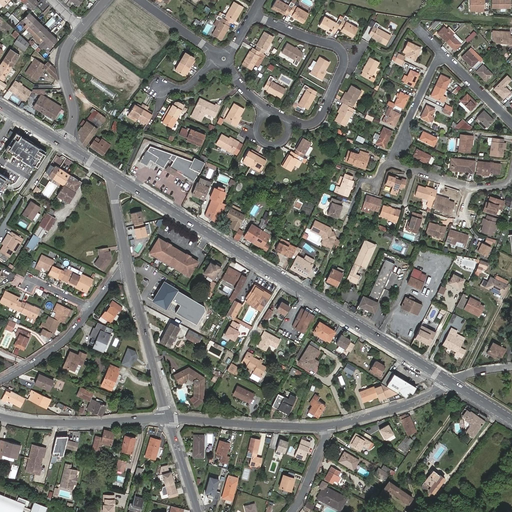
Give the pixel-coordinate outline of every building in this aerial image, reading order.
[(38,2),(35,0),(25,0),(23,2),(31,10),(38,2)] [(284,14),(288,15),(289,13),(294,4),(291,2),(289,5),(279,0),(276,0),(272,8),(284,15),(284,14)] [(484,9),(484,3),(485,3),(484,0),(469,0),(470,10),(475,10),(475,9),(484,9)] [(511,0),(492,0),(493,10),(511,10),(511,0)] [(220,16),(230,22),(232,23),(234,20),(236,20),(244,7),(234,1),(226,15),(222,12),(220,16)] [(299,3),(296,1),(294,4),(289,13),(292,15),(292,16),(303,23),(309,13),(297,7),(299,3)] [(36,20),(28,13),(22,19),(27,23),(23,26),(26,29),(36,20)] [(220,16),(218,16),(216,19),(217,19),(220,21),(217,27),(213,35),(222,40),(229,26),(228,26),(230,22),(220,16)] [(348,18),(345,16),(344,17),(342,21),(338,28),(342,29),(341,31),(353,37),(358,29),(346,21),(348,18)] [(332,31),(335,33),(338,28),(342,21),(339,19),(336,23),(324,17),(319,26),(331,33),(332,31)] [(43,27),(36,20),(26,29),(33,36),(43,27)] [(196,20),(193,24),(199,28),(202,24),(196,20)] [(381,24),(377,21),(370,34),(374,36),(373,37),(387,44),(392,35),(379,27),(381,24)] [(50,34),(43,27),(33,36),(40,43),(44,40),(50,34)] [(452,35),(446,30),(444,27),(438,33),(446,41),(452,35)] [(260,52),(262,53),(263,50),(265,51),(272,37),(263,32),(255,45),(256,46),(254,49),(260,52)] [(473,32),(467,37),(470,41),(476,35),(473,32)] [(511,35),(510,36),(510,32),(500,32),(500,33),(497,33),(497,32),(492,32),(492,40),(495,43),(509,44),(509,45),(511,45),(511,35)] [(57,41),(50,34),(44,40),(40,43),(38,46),(43,51),(45,49),(43,47),(46,43),(51,47),(57,41)] [(29,43),(28,42),(20,35),(14,44),(24,51),(29,43)] [(460,44),(452,35),(446,41),(454,49),(460,44)] [(408,53),(406,56),(415,60),(421,47),(408,41),(405,48),(409,50),(408,53)] [(300,51),(286,43),(281,53),(295,61),(293,64),(297,66),(303,54),(300,52),(300,51)] [(254,49),(252,48),(250,51),(249,50),(241,64),(251,70),(255,64),(258,66),(264,55),(262,53),(260,52),(254,49)] [(475,68),(482,61),(483,60),(471,48),(462,57),(471,66),(472,65),(475,68)] [(10,50),(3,62),(11,68),(19,56),(10,50)] [(185,53),(180,61),(190,68),(193,64),(191,62),(193,59),(193,58),(185,53)] [(322,76),(325,70),(330,62),(320,57),(311,74),(322,80),(324,77),(322,76)] [(380,63),(370,57),(363,71),(362,75),(374,82),(377,78),(373,76),(380,63)] [(36,59),(26,73),(37,80),(44,70),(41,69),(44,65),(36,59)] [(190,68),(180,61),(174,70),(183,75),(184,73),(186,70),(188,71),(190,68)] [(484,63),(482,61),(475,68),(477,70),(477,71),(486,80),(492,74),(483,64),(484,63)] [(11,68),(3,62),(0,66),(0,78),(3,80),(11,68)] [(44,67),(59,81),(55,69),(48,62),(44,67)] [(419,73),(410,69),(404,82),(413,86),(419,73)] [(441,74),(436,86),(445,90),(450,79),(441,74)] [(508,75),(494,88),(504,98),(510,91),(505,86),(511,79),(508,75)] [(274,79),(270,77),(264,89),(267,91),(266,92),(280,100),(286,90),(272,83),(274,79)] [(19,83),(15,80),(10,87),(25,97),(29,91),(21,85),(19,83)] [(317,92),(305,85),(302,89),(306,91),(298,105),(308,111),(316,97),(315,96),(317,92)] [(342,98),(340,101),(343,102),(351,107),(361,91),(352,85),(347,93),(344,99),(342,98)] [(445,90),(436,86),(431,97),(440,101),(444,103),(450,92),(445,90)] [(461,89),(458,86),(452,92),(456,94),(461,89)] [(42,90),(35,90),(33,93),(40,98),(42,95),(42,90)] [(390,106),(400,110),(401,108),(402,108),(409,95),(400,91),(399,95),(397,98),(394,104),(389,102),(388,104),(390,106)] [(477,104),(466,94),(460,100),(471,110),(477,104)] [(40,98),(34,107),(53,119),(61,107),(42,95),(40,98)] [(215,106),(210,103),(209,105),(208,104),(207,102),(200,99),(191,117),(201,121),(204,115),(207,114),(214,117),(219,106),(216,104),(215,106)] [(168,109),(166,112),(177,118),(182,110),(184,105),(178,102),(176,102),(174,105),(173,105),(172,106),(170,110),(168,109)] [(345,126),(355,109),(351,107),(343,102),(341,105),(343,106),(340,112),(335,120),(345,126)] [(144,108),(146,105),(142,103),(141,106),(140,107),(136,105),(135,104),(129,113),(131,114),(138,118),(144,108)] [(236,122),(240,116),(244,109),(235,103),(225,120),(236,127),(238,124),(236,122)] [(149,107),(146,105),(144,108),(138,118),(147,123),(153,114),(150,113),(147,111),(147,109),(149,107)] [(435,109),(427,105),(421,118),(429,122),(429,121),(431,116),(435,109)] [(399,113),(400,110),(390,106),(383,121),(394,127),(400,113),(399,113)] [(117,111),(108,107),(106,111),(115,116),(117,111)] [(478,118),(487,126),(488,127),(494,121),(483,111),(477,117),(478,118)] [(78,132),(81,142),(85,146),(105,117),(98,112),(95,117),(92,115),(82,127),(78,132)] [(177,118),(166,112),(164,116),(166,117),(164,121),(163,122),(171,128),(177,118)] [(484,128),(487,126),(478,118),(476,120),(484,128)] [(459,129),(466,121),(463,119),(454,128),(459,129)] [(121,123),(114,121),(112,129),(118,132),(121,123)] [(392,131),(384,127),(376,144),(384,148),(392,131)] [(201,144),(204,135),(191,129),(190,131),(183,128),(180,135),(201,144)] [(438,139),(423,132),(419,139),(434,146),(438,139)] [(16,133),(7,147),(11,150),(20,135),(16,133)] [(235,142),(229,138),(221,134),(216,144),(233,153),(240,142),(236,140),(235,142)] [(472,139),(473,139),(473,135),(461,134),(459,151),(470,153),(471,145),(472,139)] [(39,147),(20,135),(11,150),(7,147),(5,150),(32,166),(34,164),(37,166),(45,154),(37,149),(39,147)] [(111,143),(103,137),(101,141),(97,138),(91,146),(103,155),(111,143)] [(303,157),(307,159),(309,156),(305,154),(311,142),(302,137),(296,149),(296,150),(295,153),(303,157)] [(505,139),(492,137),(489,155),(500,156),(501,148),(504,148),(505,148),(506,142),(504,142),(505,139)] [(194,181),(198,175),(204,163),(195,158),(193,161),(150,146),(144,156),(143,156),(142,158),(143,159),(141,162),(146,165),(149,159),(151,160),(163,167),(165,164),(168,160),(169,161),(170,160),(173,161),(169,167),(180,174),(194,181)] [(431,156),(416,149),(413,156),(428,163),(430,158),(431,156)] [(365,156),(367,157),(368,153),(361,151),(359,154),(349,150),(346,160),(355,163),(362,165),(365,156)] [(244,160),(252,165),(259,154),(255,152),(254,154),(251,152),(249,151),(244,160)] [(295,153),(291,151),(290,154),(288,153),(281,166),(291,171),(298,159),(302,160),(303,157),(295,153)] [(259,154),(252,165),(261,170),(266,160),(264,159),(261,158),(262,156),(259,154)] [(367,157),(365,156),(362,165),(355,163),(354,164),(364,167),(367,157)] [(460,169),(460,171),(473,172),(475,161),(452,158),(451,168),(460,169)] [(497,171),(501,172),(502,165),(478,162),(476,173),(489,176),(490,173),(496,174),(497,171)] [(63,185),(69,175),(55,165),(54,167),(50,164),(46,172),(50,174),(49,175),(54,179),(62,184),(63,185)] [(332,174),(325,189),(327,189),(334,175),(332,174)] [(350,189),(351,187),(353,181),(351,180),(352,177),(345,174),(338,194),(347,197),(350,189)] [(395,178),(395,176),(389,174),(385,183),(392,185),(390,191),(396,194),(398,186),(404,188),(406,181),(402,179),(401,181),(397,179),(395,178)] [(80,182),(69,175),(63,185),(57,195),(68,203),(80,182)] [(209,187),(211,183),(200,178),(198,183),(209,187)] [(192,194),(204,199),(209,187),(198,183),(197,182),(192,194)] [(431,208),(436,192),(418,187),(415,196),(428,201),(427,206),(428,207),(431,208)] [(209,218),(218,222),(225,206),(221,204),(225,193),(222,192),(222,189),(217,188),(216,191),(214,190),(210,200),(212,201),(207,212),(211,214),(209,218)] [(367,196),(363,206),(378,211),(381,200),(367,196)] [(442,199),(442,197),(438,196),(434,208),(451,213),(454,203),(448,201),(442,199)] [(332,202),(327,215),(337,219),(342,206),(340,205),(341,201),(332,197),(330,202),(332,202)] [(485,206),(483,212),(496,216),(498,209),(502,210),(504,202),(490,198),(488,204),(488,207),(485,206)] [(303,203),(297,200),(294,207),(300,209),(303,203)] [(39,206),(31,201),(23,214),(31,219),(39,206)] [(399,210),(382,205),(379,215),(396,220),(399,210)] [(238,230),(238,229),(245,215),(230,207),(226,216),(233,220),(230,226),(238,230)] [(35,234),(40,238),(43,232),(45,233),(47,231),(48,231),(55,219),(51,217),(54,211),(49,208),(38,225),(40,226),(35,234)] [(134,225),(142,223),(141,220),(142,220),(140,211),(130,214),(132,222),(134,222),(134,225)] [(409,222),(408,222),(406,229),(416,232),(421,216),(412,213),(410,219),(409,222)] [(486,219),(485,218),(483,225),(485,225),(483,232),(492,235),(498,219),(487,216),(486,219)] [(330,230),(331,229),(331,228),(324,225),(324,226),(321,225),(321,223),(315,220),(311,230),(322,235),(323,239),(322,243),(331,247),(335,241),(334,238),(336,238),(334,231),(332,232),(330,232),(330,230)] [(446,227),(429,222),(426,232),(443,237),(446,227)] [(143,226),(142,223),(134,225),(135,228),(134,228),(136,237),(146,235),(144,226),(143,226)] [(244,236),(254,242),(260,229),(258,228),(251,224),(244,236)] [(234,238),(238,241),(243,232),(238,229),(238,230),(234,238)] [(260,229),(254,242),(266,250),(270,245),(266,242),(270,235),(260,229)] [(450,229),(446,240),(466,247),(469,235),(450,229)] [(508,231),(503,229),(498,241),(497,243),(501,245),(503,242),(502,242),(505,233),(507,234),(508,231)] [(11,232),(9,236),(11,237),(5,247),(3,246),(0,250),(0,252),(8,258),(12,251),(14,252),(20,242),(18,241),(20,238),(11,232)] [(392,235),(388,233),(386,239),(389,241),(392,242),(395,236),(392,235)] [(33,234),(26,246),(33,250),(40,238),(35,234),(33,234)] [(181,259),(182,257),(184,253),(171,245),(169,249),(168,251),(162,247),(162,246),(165,241),(158,237),(149,252),(188,276),(197,261),(191,257),(189,261),(188,263),(181,259)] [(370,242),(365,240),(348,279),(356,283),(359,276),(355,274),(358,266),(364,268),(374,246),(370,244),(370,242)] [(479,247),(477,252),(486,256),(490,248),(479,242),(477,246),(478,246),(479,247)] [(291,244),(290,246),(290,247),(281,243),(277,249),(294,257),(295,255),(297,249),(298,248),(298,247),(291,244)] [(107,248),(98,250),(100,257),(94,265),(103,271),(111,260),(109,251),(108,252),(107,248)] [(51,266),(53,261),(40,255),(34,268),(40,270),(42,267),(43,268),(45,269),(49,271),(51,266)] [(297,256),(291,268),(306,276),(313,264),(312,263),(314,260),(312,259),(310,258),(307,257),(306,255),(304,259),(297,256)] [(381,269),(390,273),(394,264),(385,260),(381,269)] [(216,264),(215,265),(211,262),(204,273),(213,279),(220,267),(216,264)] [(60,270),(51,266),(49,271),(47,275),(52,277),(53,276),(56,277),(60,270)] [(61,267),(60,270),(56,277),(56,279),(55,280),(60,282),(61,280),(66,270),(66,269),(61,267)] [(80,275),(81,274),(67,267),(66,269),(66,270),(80,276),(80,275)] [(227,268),(222,278),(236,285),(234,289),(235,292),(238,294),(246,278),(227,268)] [(342,273),(332,268),(327,281),(337,286),(342,273)] [(377,302),(390,273),(381,269),(368,297),(377,302)] [(80,276),(66,270),(61,280),(75,287),(80,276)] [(423,283),(426,276),(414,271),(411,277),(423,283)] [(80,275),(80,276),(75,287),(74,288),(86,294),(92,280),(80,275)] [(463,280),(453,275),(449,283),(459,288),(463,280)] [(497,275),(495,279),(506,285),(508,281),(497,275)] [(408,284),(420,289),(423,283),(411,277),(408,284)] [(496,290),(504,294),(508,286),(506,285),(495,279),(491,277),(488,283),(486,288),(495,292),(496,290)] [(164,281),(152,302),(165,310),(172,299),(179,304),(175,312),(196,325),(207,307),(177,290),(177,289),(164,281)] [(211,292),(216,283),(212,281),(205,292),(207,293),(205,294),(208,296),(209,294),(211,295),(213,293),(211,292)] [(246,298),(247,299),(255,287),(262,292),(262,290),(253,285),(246,298)] [(441,285),(438,292),(444,294),(447,287),(441,285)] [(255,287),(247,299),(255,304),(257,305),(255,307),(260,310),(269,294),(262,290),(262,292),(255,287)] [(495,292),(494,295),(502,299),(504,294),(496,290),(495,292)] [(0,299),(0,302),(17,311),(21,303),(17,301),(17,300),(10,297),(11,296),(3,292),(0,299)] [(364,307),(368,297),(363,295),(359,305),(364,307)] [(464,298),(461,296),(457,305),(462,308),(467,299),(464,298)] [(375,312),(379,303),(377,302),(368,297),(364,307),(375,312)] [(421,305),(413,301),(408,299),(406,298),(402,306),(417,313),(421,305)] [(478,303),(469,298),(464,308),(472,312),(472,310),(479,313),(482,305),(478,303)] [(234,302),(227,316),(234,320),(242,304),(235,301),(234,302)] [(121,308),(112,302),(110,305),(111,305),(106,312),(106,311),(100,320),(105,323),(108,320),(110,322),(118,310),(119,311),(121,308)] [(284,314),(289,306),(281,302),(279,305),(277,304),(275,308),(277,309),(276,309),(284,314)] [(21,303),(17,311),(35,319),(37,314),(39,311),(32,308),(33,307),(25,304),(21,303)] [(59,320),(63,322),(69,309),(59,305),(56,312),(53,317),(59,320)] [(73,311),(69,309),(63,322),(64,323),(67,316),(70,317),(73,311)] [(263,319),(266,322),(273,311),(269,309),(263,319)] [(306,335),(316,317),(302,309),(292,326),(306,335)] [(208,322),(219,328),(223,320),(212,314),(208,322)] [(40,333),(48,337),(51,332),(51,333),(53,329),(55,330),(59,320),(53,317),(48,315),(45,323),(44,324),(42,328),(40,333)] [(35,319),(28,316),(25,320),(33,324),(35,319)] [(15,323),(9,321),(6,329),(11,331),(15,323)] [(165,332),(174,337),(179,327),(171,322),(165,332)] [(329,341),(335,332),(320,322),(314,331),(320,335),(319,336),(326,340),(326,339),(329,341)] [(95,329),(98,330),(104,333),(105,331),(106,331),(108,327),(98,323),(95,329)] [(240,331),(230,326),(225,335),(234,341),(240,331)] [(95,329),(94,328),(90,337),(92,338),(89,345),(103,351),(110,335),(104,333),(98,330),(95,329)] [(434,335),(419,328),(415,337),(429,345),(434,335)] [(457,332),(452,328),(443,344),(457,351),(463,340),(454,336),(457,332)] [(267,348),(267,347),(270,341),(278,345),(282,338),(266,329),(264,332),(264,333),(266,333),(265,336),(262,337),(259,343),(267,348)] [(195,338),(197,334),(189,330),(187,334),(195,338)] [(21,331),(18,337),(14,346),(23,350),(30,335),(21,331)] [(170,345),(174,337),(165,332),(161,340),(170,345)] [(350,340),(341,334),(335,343),(345,348),(349,342),(350,340)] [(270,341),(267,347),(275,351),(278,345),(270,341)] [(311,361),(313,358),(320,346),(311,341),(299,362),(312,371),(316,364),(311,361)] [(354,345),(349,342),(345,348),(350,352),(354,345)] [(506,350),(493,343),(487,354),(493,357),(494,355),(497,356),(502,358),(506,350)] [(128,348),(121,364),(129,368),(132,362),(135,361),(137,356),(135,351),(128,348)] [(66,367),(69,369),(74,371),(77,364),(81,365),(86,354),(80,352),(79,355),(70,351),(68,356),(70,357),(66,367)] [(324,360),(327,354),(320,351),(317,356),(324,360)] [(254,370),(253,373),(261,377),(266,366),(261,364),(262,362),(261,361),(253,357),(253,356),(247,352),(242,362),(247,365),(247,367),(254,370)] [(383,365),(374,359),(367,370),(377,376),(383,365)] [(351,374),(355,367),(348,363),(344,369),(351,374)] [(230,365),(227,370),(234,374),(237,368),(230,365)] [(118,369),(110,366),(101,386),(111,390),(118,373),(117,373),(118,369)] [(293,367),(291,371),(289,373),(299,378),(302,372),(293,367)] [(182,379),(183,382),(188,379),(193,382),(193,383),(194,385),(194,393),(196,394),(203,394),(204,377),(188,368),(173,376),(176,381),(182,379)] [(416,387),(395,373),(387,385),(406,397),(410,391),(412,393),(416,387)] [(53,381),(39,375),(35,384),(49,390),(53,381)] [(382,383),(374,387),(378,397),(379,400),(397,392),(382,383)] [(250,402),(254,394),(238,386),(234,394),(250,402)] [(374,387),(373,386),(359,392),(364,403),(378,397),(374,387)] [(84,398),(87,390),(81,388),(78,395),(84,398)] [(21,408),(26,398),(19,394),(10,390),(9,393),(5,391),(2,398),(6,401),(6,400),(21,408)] [(93,393),(87,390),(84,398),(89,400),(93,393)] [(35,392),(31,401),(46,408),(51,399),(35,392)] [(203,394),(196,394),(196,397),(191,401),(195,406),(203,401),(203,394)] [(288,415),(297,398),(291,396),(290,399),(284,396),(284,397),(279,394),(272,406),(288,415)] [(317,400),(319,397),(315,395),(310,404),(313,406),(309,412),(318,417),(325,406),(317,400)] [(102,401),(97,399),(95,402),(92,400),(88,409),(101,415),(105,406),(101,404),(102,401)] [(220,404),(221,402),(217,401),(213,400),(210,411),(215,412),(216,408),(225,411),(226,411),(231,413),(233,410),(227,406),(220,404)] [(466,431),(474,437),(481,426),(480,425),(479,417),(471,411),(470,412),(466,417),(465,419),(469,422),(470,426),(466,431)] [(407,417),(405,415),(400,417),(408,435),(416,431),(409,416),(407,417)] [(388,424),(379,429),(384,438),(393,433),(388,424)] [(104,430),(101,441),(97,440),(94,451),(92,458),(101,460),(104,448),(101,448),(102,443),(111,445),(114,432),(104,430)] [(355,433),(352,438),(354,439),(350,445),(359,451),(363,445),(370,449),(373,444),(355,433)] [(58,435),(52,454),(63,455),(66,446),(67,441),(67,440),(69,435),(58,435)] [(202,458),(203,436),(194,435),(193,457),(202,458)] [(405,435),(397,448),(404,452),(412,440),(405,435)] [(131,453),(132,453),(135,438),(125,436),(121,451),(122,451),(131,453)] [(260,440),(251,438),(247,456),(252,457),(250,465),(260,467),(262,459),(256,458),(260,440)] [(283,439),(280,438),(275,453),(280,454),(281,451),(285,452),(288,441),(283,439)] [(155,460),(161,440),(157,439),(157,441),(151,439),(146,457),(155,460)] [(304,453),(306,454),(310,443),(301,439),(295,455),(302,458),(304,453)] [(226,456),(230,443),(220,440),(216,453),(217,453),(216,456),(221,458),(220,461),(228,463),(230,457),(226,456)] [(7,442),(4,454),(16,458),(20,445),(7,442)] [(46,449),(32,445),(25,471),(39,475),(41,465),(40,465),(38,465),(40,457),(42,458),(43,458),(46,449)] [(353,469),(358,460),(344,452),(339,461),(353,469)] [(119,460),(116,469),(122,471),(124,462),(119,460)] [(66,463),(60,485),(72,488),(74,483),(76,484),(77,477),(75,477),(72,476),(74,469),(70,468),(71,465),(66,463)] [(165,486),(174,483),(171,471),(170,472),(167,465),(161,467),(160,475),(161,479),(163,478),(165,486)] [(388,472),(390,473),(392,470),(383,465),(381,468),(388,472)] [(337,475),(339,471),(332,467),(325,479),(333,483),(334,481),(340,484),(342,478),(340,477),(337,475)] [(381,468),(379,467),(374,474),(383,480),(388,472),(381,468)] [(433,493),(445,479),(433,470),(420,487),(425,491),(427,489),(433,493)] [(283,474),(279,486),(290,490),(294,478),(283,474)] [(220,477),(211,475),(205,494),(208,495),(207,499),(213,500),(214,500),(218,501),(222,489),(217,488),(220,477)] [(222,498),(232,501),(238,478),(228,475),(222,498)] [(391,491),(409,503),(412,498),(389,482),(379,496),(385,500),(391,491)] [(177,495),(174,483),(165,486),(168,497),(177,495)] [(377,488),(368,483),(364,490),(372,495),(377,488)] [(340,509),(347,498),(324,486),(317,498),(340,509)] [(0,511),(22,511),(23,510),(24,507),(25,506),(27,507),(29,502),(19,498),(17,502),(0,494),(0,511)] [(114,495),(104,495),(103,511),(112,511),(113,505),(114,505),(115,500),(114,500),(114,495)] [(128,511),(136,511),(137,510),(141,511),(144,499),(135,497),(132,506),(131,506),(128,511)] [(308,502),(305,506),(312,510),(315,505),(308,502)] [(45,511),(47,508),(34,503),(32,510),(30,511),(45,511)]
